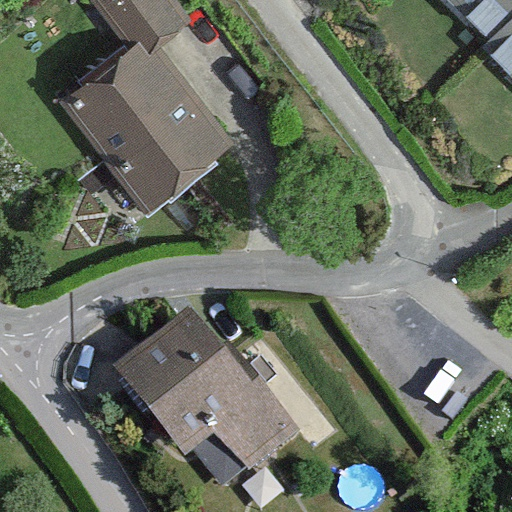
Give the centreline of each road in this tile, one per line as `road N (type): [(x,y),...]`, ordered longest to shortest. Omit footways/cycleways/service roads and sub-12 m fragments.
road 1 (residential): [(412,259),(176,269),(5,346)]
road 2 (residential): [(412,259),(417,193),(267,0)]
road 3 (residential): [(5,346),(115,511)]
